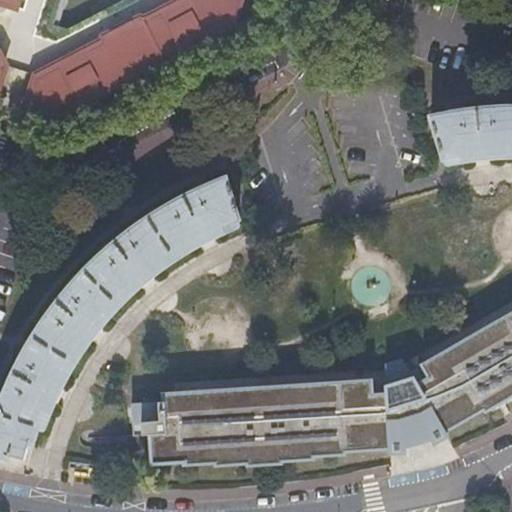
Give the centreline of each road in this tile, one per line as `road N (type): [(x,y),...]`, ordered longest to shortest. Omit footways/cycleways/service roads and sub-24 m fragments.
road 1 (residential): [(0,137),(66,156),(284,52),(302,0)]
road 2 (residential): [(294,511),(445,488)]
